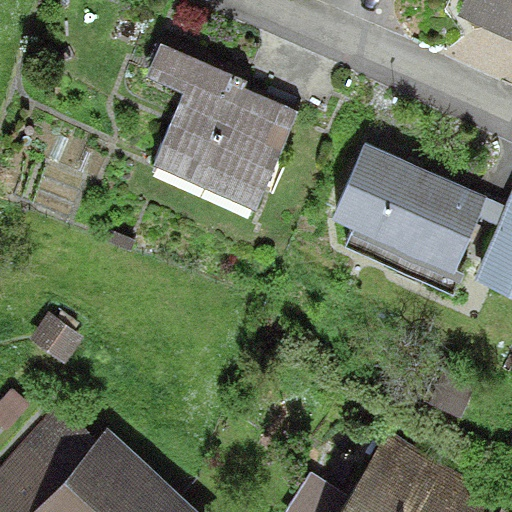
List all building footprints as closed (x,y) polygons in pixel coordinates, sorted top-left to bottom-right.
[(511,0),(469,0),(511,19),(511,0)] [(293,107),(296,101),(293,99),(290,106),(261,94),(263,87),(261,86),(251,109),(233,101),(245,71),(160,32),(156,43),(193,59),(150,159),(251,203),(293,107)] [(477,198),(478,196),(360,143),(331,209),(449,261),(477,198)] [(511,288),(511,209),(483,276),(511,288)] [(431,387),(470,407),(484,379),(445,360),(431,387)] [(503,511),(382,436),(358,473),(340,461),(323,487),(306,476),(283,511),(503,511)] [(27,511),(184,511),(135,467),(90,443),(27,511)]
